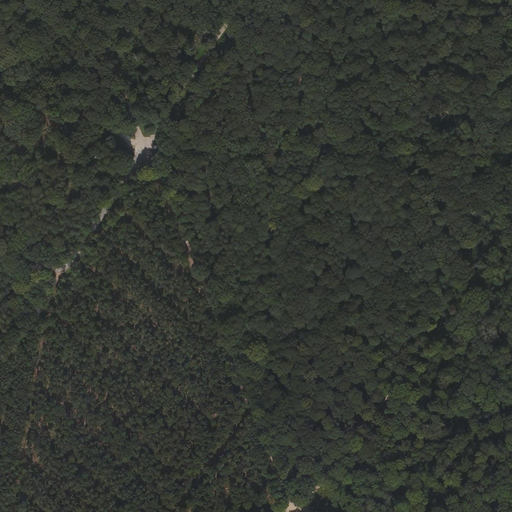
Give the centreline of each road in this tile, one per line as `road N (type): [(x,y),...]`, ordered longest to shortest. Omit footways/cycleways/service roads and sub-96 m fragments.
road 1 (track): [(82,0),(294,511)]
road 2 (track): [(145,149),(511,155)]
road 3 (track): [(511,239),(298,511)]
road 4 (track): [(241,0),(145,149)]
road 5 (track): [(11,75),(145,149)]
road 6 (track): [(65,264),(145,149)]
